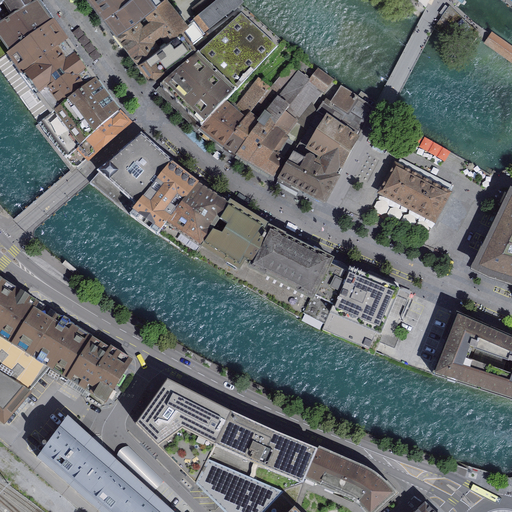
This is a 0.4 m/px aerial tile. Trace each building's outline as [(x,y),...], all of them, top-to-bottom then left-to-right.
[(0,0),(0,25),(36,3),(37,2),(36,0),(0,0)] [(92,0),(103,14),(121,0),(92,0)] [(121,0),(103,14),(117,31),(159,0),(121,0)] [(187,25),(167,0),(159,0),(117,31),(124,41),(131,51),(139,60),(171,37),(187,25)] [(205,0),(195,8),(200,15),(219,0),(205,0)] [(219,0),(200,15),(199,16),(201,19),(208,28),(207,29),(208,29),(232,10),(233,11),(242,4),(237,0),(219,0)] [(0,25),(0,60),(5,57),(51,23),(41,9),(36,3),(0,25)] [(451,24),(463,33),(455,43),(467,52),(479,34),(450,7),(442,17),(451,24)] [(201,51),(160,86),(171,97),(183,109),(259,30),(241,14),(201,51)] [(187,25),(171,37),(183,54),(193,46),(185,36),(195,24),(201,19),(199,16),(187,25)] [(51,23),(5,57),(20,77),(67,43),(52,22),(51,23)] [(259,30),(183,109),(202,127),(224,104),(277,47),(259,30)] [(143,66),(152,77),(183,54),(171,37),(139,60),(143,66)] [(94,81),(67,43),(20,77),(5,57),(0,60),(0,70),(39,124),(94,81)] [(269,90),(252,111),(258,115),(279,88),(280,89),(296,70),(290,65),(269,90)] [(311,79),(309,82),(324,93),(332,81),(317,71),(311,79)] [(304,77),(299,73),(266,114),(264,113),(259,120),(260,120),(262,122),(238,153),(249,161),(299,94),(309,82),(311,79),(305,75),(304,77)] [(66,159),(67,159),(78,148),(79,148),(104,125),(118,113),(112,105),(106,97),(100,89),(94,81),(39,124),(39,125),(40,124),(40,125),(40,126),(41,125),(42,127),(41,128),(42,128),(43,128),(48,135),(47,135),(47,136),(48,135),(50,137),(49,138),(50,138),(55,144),(54,145),(55,146),(56,145),(57,147),(56,147),(57,148),(57,147),(63,154),(62,154),(63,155),(64,154),(65,156),(64,157),(65,157),(66,157),(65,158),(66,159)] [(269,90),(261,83),(240,109),(248,116),(252,111),(269,90)] [(325,201),(373,108),(343,89),(331,108),(323,103),(317,113),(279,177),(325,201)] [(249,161),(272,174),(292,142),(283,136),(281,138),(275,134),(279,129),(284,133),(293,120),(297,122),(312,103),(299,94),(249,161)] [(232,110),(224,104),(202,127),(225,145),(244,121),(240,118),(243,115),(234,108),(232,110)] [(77,167),(78,167),(79,166),(88,159),(88,160),(102,146),(129,123),(124,118),(118,113),(104,125),(79,148),(78,148),(67,159),(72,165),(72,166),(73,167),(75,167),(75,166),(77,166),(77,167)] [(255,123),(248,117),(244,121),(225,145),(238,153),(262,122),(260,120),(258,122),(255,123)] [(378,138),(372,149),(381,154),(387,143),(394,130),(385,125),(378,138)] [(151,145),(141,136),(110,163),(99,172),(90,182),(128,214),(130,215),(172,164),(161,154),(151,145)] [(407,162),(403,170),(395,165),(389,177),(381,193),(407,207),(434,221),(449,193),(448,193),(452,185),(407,162)] [(180,170),(172,164),(130,215),(157,235),(158,234),(198,184),(180,170)] [(214,194),(198,184),(158,234),(193,258),(195,255),(229,204),(214,194)] [(488,272),(511,279),(511,195),(477,267),(488,272)] [(250,217),(229,204),(195,255),(256,292),(283,237),(261,224),(250,217)] [(316,254),(283,237),(256,292),(301,318),(303,314),(325,325),(346,275),(329,265),(332,260),(318,253),(316,254)] [(349,268),(346,275),(325,325),(323,330),(369,349),(375,333),(381,335),(390,315),(400,319),(409,297),(399,292),(400,289),(349,268)] [(0,339),(50,368),(67,379),(92,340),(73,328),(72,325),(58,316),(54,317),(52,321),(35,309),(38,304),(29,298),(30,296),(0,277),(0,339)] [(433,375),(511,400),(511,338),(457,314),(451,330),(450,331),(450,330),(447,338),(447,339),(443,350),(439,360),(434,373),(433,375)] [(93,338),(92,340),(67,379),(104,402),(106,401),(132,360),(111,347),(110,349),(93,338)] [(0,417),(4,421),(50,368),(0,339),(0,417)] [(429,371),(434,373),(439,360),(443,350),(438,348),(429,371)] [(231,412),(167,376),(136,419),(196,483),(231,412)] [(301,484),(303,484),(306,477),(318,450),(274,432),(231,412),(215,446),(258,465),(301,484)] [(67,417),(37,457),(101,511),(121,511),(144,486),(67,417)] [(318,450),(306,477),(349,496),(357,500),(363,505),(369,511),(371,511),(393,493),(382,482),(374,475),(364,469),(318,450)] [(264,511),(283,492),(208,460),(196,483),(225,511),(264,511)] [(283,492),(264,511),(299,511),(295,508),(303,484),(301,484),(285,490),(283,492)] [(172,511),(144,486),(121,511),(172,511)] [(434,511),(425,503),(415,511),(434,511)]
